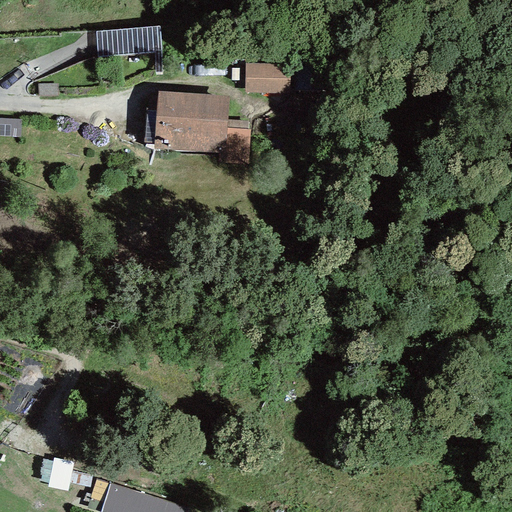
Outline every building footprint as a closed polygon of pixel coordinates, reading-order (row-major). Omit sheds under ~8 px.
[(159,25),(95,30),(97,58),(154,54),(155,72),(162,72),(159,25)] [(289,64),(245,63),(244,90),(288,91),(289,64)] [(55,82),(36,83),(37,95),(56,94),(55,82)] [(230,94),(157,89),(157,95),(149,95),(147,138),(156,138),(156,146),(219,150),(219,161),(247,162),(249,126),(228,125),(230,94)] [(20,117),(0,116),(0,135),(20,136),(20,117)] [(72,460),(52,456),(46,486),(66,490),(68,481),(70,471),(72,460)] [(90,475),(70,471),(68,481),(88,485),(90,475)] [(187,511),(189,508),(94,480),(85,510),(91,511),(187,511)]
